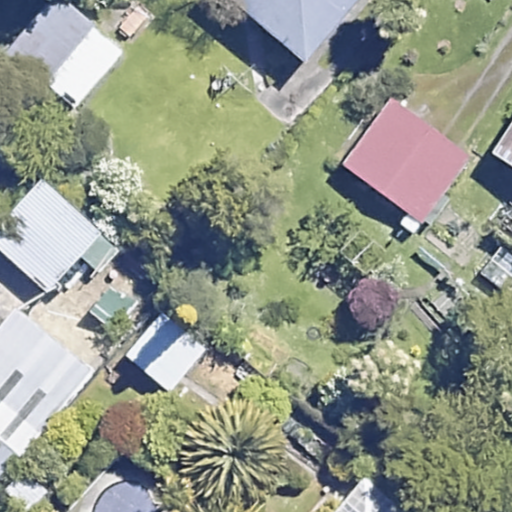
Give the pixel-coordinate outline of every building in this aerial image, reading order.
[(152,19),(128,0),(100,0),(83,21),(56,0),(49,0),(4,56),(75,113),(152,19)] [(353,0),(228,0),(301,62),(353,0)] [(469,159),(386,101),(340,167),(423,225),(469,159)] [(511,110),(485,151),(511,169),(511,110)] [(99,232),(37,177),(0,218),(0,249),(46,291),(99,232)] [(0,479),(91,374),(12,305),(0,317),(0,479)] [(201,350),(157,314),(122,358),(167,393),(201,350)]
